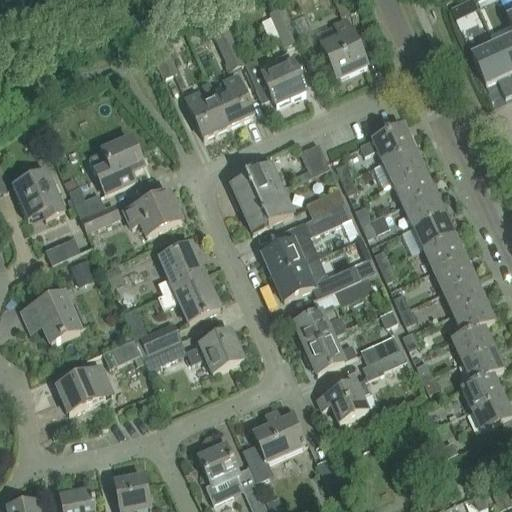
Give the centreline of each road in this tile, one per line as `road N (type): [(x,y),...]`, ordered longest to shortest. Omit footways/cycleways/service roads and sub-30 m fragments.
road 1 (residential): [(286,385),(205,207),(204,187),(214,173),(423,82)]
road 2 (residential): [(0,373),(35,464),(55,467),(154,442)]
road 3 (residential): [(511,274),(451,140)]
road 4 (residential): [(154,442),(286,385)]
